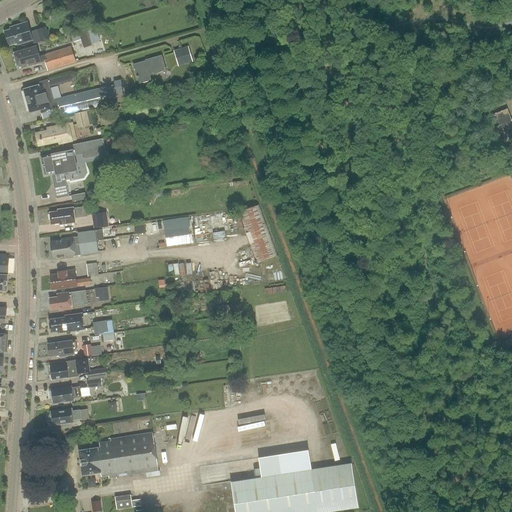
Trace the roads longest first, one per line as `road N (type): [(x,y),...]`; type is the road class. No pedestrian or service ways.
road 1 (tertiary): [(10,511),(26,247)]
road 2 (tertiary): [(26,247),(0,107)]
